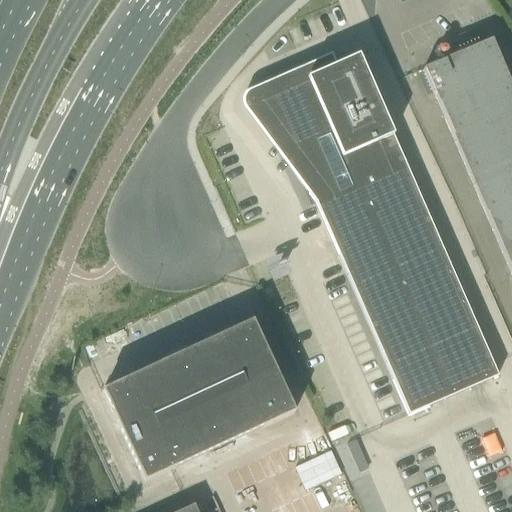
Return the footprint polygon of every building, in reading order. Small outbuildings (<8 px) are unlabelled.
[(511,95),(489,43),(478,47),(474,37),(448,48),(447,47),(441,45),(436,47),(433,53),(436,59),(442,61),(443,62),(422,71),(511,281),(511,95)] [(241,104),(241,105),(241,106),(241,107),(241,108),(242,109),(242,110),(243,111),(243,112),(271,148),(307,196),(315,207),(407,418),(497,379),(357,58),(351,61),(352,63),(336,70),(334,65),(330,56),(249,92),(248,92),(247,92),(247,93),(246,93),(245,94),(244,95),(244,96),(243,96),(243,97),(242,98),(242,99),(241,100),(241,101),(241,102),(241,103),(241,104)] [(299,348),(320,340),(311,318),(290,326),(299,348)] [(142,485),(170,472),(293,415),(250,324),(100,393),(142,485)] [(318,394),(340,386),(324,344),(302,352),(318,394)] [(331,422),(352,416),(345,392),(324,398),(331,422)] [(318,463),(297,474),(307,493),(290,502),(295,511),(318,511),(338,502),(318,463)] [(218,511),(212,498),(192,507),(181,511),(218,511)]
